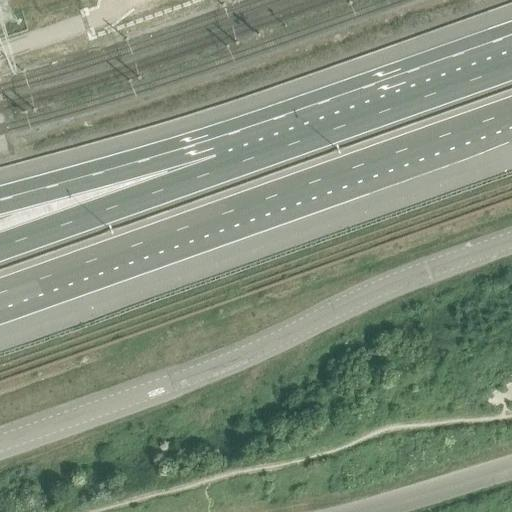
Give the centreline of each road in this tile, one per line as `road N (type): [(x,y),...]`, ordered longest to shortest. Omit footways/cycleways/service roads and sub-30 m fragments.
road 1 (unclassified): [(0,443),(162,388),(388,283),(511,239)]
road 2 (trunk): [(0,292),(511,110)]
road 3 (trunk): [(511,64),(223,166)]
road 4 (trunk): [(223,166),(0,246)]
road 5 (trunk): [(223,166),(0,200)]
road 6 (unclassified): [(355,511),(511,466)]
